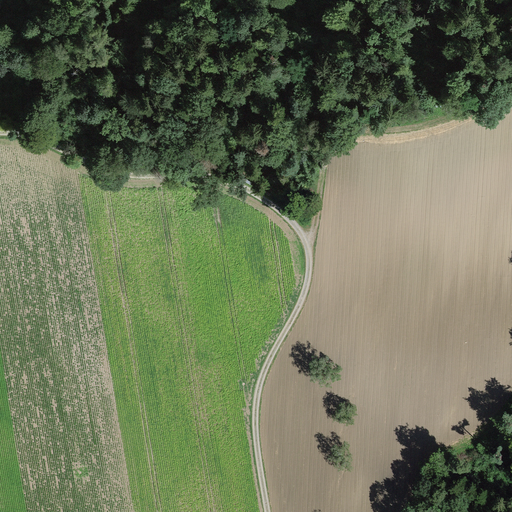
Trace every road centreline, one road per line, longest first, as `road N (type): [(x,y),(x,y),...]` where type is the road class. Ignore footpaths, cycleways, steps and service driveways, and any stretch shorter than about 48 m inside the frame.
road 1 (track): [(308,244),(276,207),(224,180),(104,169),(19,133),(0,133)]
road 2 (track): [(308,244),(326,143),(340,133),(422,121),(511,82)]
road 3 (track): [(267,511),(251,431),(255,384),(306,284),(308,244)]
